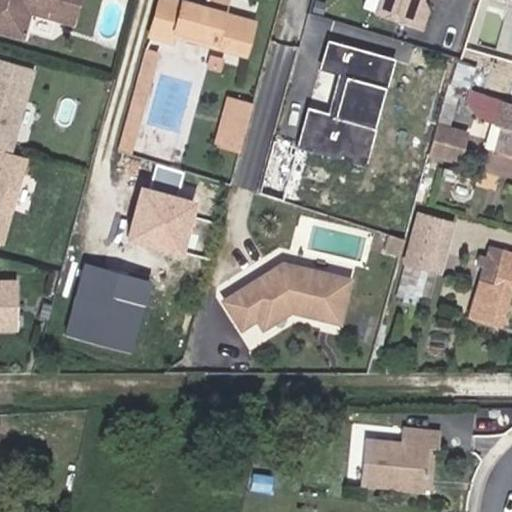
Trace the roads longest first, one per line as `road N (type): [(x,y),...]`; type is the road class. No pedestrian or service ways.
road 1 (unknown): [(319,0),(185,385)]
road 2 (unknown): [(150,0),(110,159),(113,279)]
